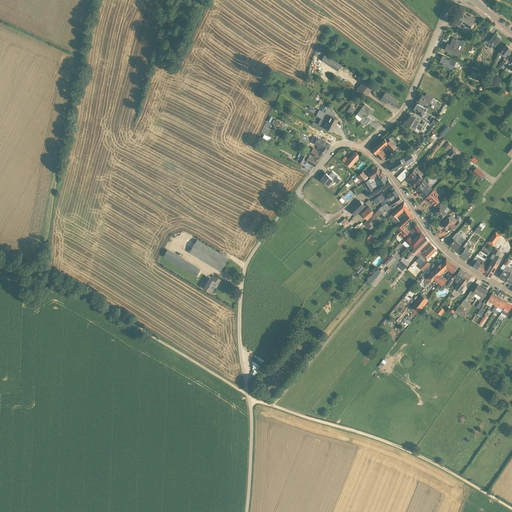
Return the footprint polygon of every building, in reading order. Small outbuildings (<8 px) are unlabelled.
[(470,18),(470,17),(463,14),(461,18),(460,17),(456,24),(463,28),(465,25),(470,28),(475,19),(473,18),(472,19),(470,18)] [(497,36),(495,34),(490,40),(488,38),(484,43),(487,45),(487,44),(489,46),(489,47),(490,48),(491,48),(493,47),(493,46),(494,45),(495,46),(501,39),(500,38),(501,38),(498,35),(497,36)] [(462,46),(460,45),(461,41),(453,38),(450,45),(448,44),(447,46),(446,45),(446,46),(447,46),(445,49),(444,49),(445,50),(459,56),(461,51),(463,47),(462,46)] [(504,58),(511,49),(506,44),(499,53),(504,58)] [(337,70),(341,64),(325,53),(321,59),(337,70)] [(449,60),(446,59),(447,57),(443,55),(439,64),(453,70),(457,61),(450,58),(449,60)] [(504,68),(507,62),(504,60),(499,66),(505,70),(505,69),(504,68)] [(367,95),(372,88),(363,81),(357,88),(362,92),(367,95)] [(399,102),(385,93),(380,100),(386,104),(387,102),(395,107),(399,102)] [(433,97),(427,94),(426,97),(422,95),(419,101),(427,105),(429,102),(430,103),(433,97)] [(422,117),(425,112),(423,111),(425,108),(417,103),(414,109),(417,111),(416,114),(422,117)] [(367,107),(364,105),(361,108),(364,110),(361,113),(359,111),(356,114),(362,119),(359,122),(363,124),(365,121),(367,123),(370,119),(366,116),(368,114),(370,115),(373,111),(367,107)] [(332,116),(333,112),(332,112),(333,111),(329,109),(325,116),(323,114),(323,113),(317,110),(314,115),(316,116),(335,125),(338,119),(332,116)] [(414,129),(420,120),(411,115),(407,121),(406,120),(405,120),(404,123),(404,124),(405,124),(414,129)] [(332,132),(335,125),(316,116),(315,119),(320,122),(321,123),(322,122),(324,123),(326,124),(324,128),(332,132)] [(440,133),(444,136),(451,128),(447,124),(440,133)] [(397,143),(391,136),(386,140),(385,138),(372,150),(376,154),(386,144),(392,151),(397,147),(395,145),(397,143)] [(319,150),(325,153),(327,150),(330,145),(317,138),(317,139),(314,144),(318,145),(316,148),(319,150)] [(325,153),(319,150),(318,151),(313,148),(308,155),(319,161),(325,153)] [(350,166),(359,155),(356,152),(349,160),(346,157),(342,160),(350,166)] [(319,161),(308,155),(303,153),(299,158),(298,157),(296,161),(302,164),(304,161),(305,161),(314,166),(319,161)] [(403,168),(409,164),(409,163),(415,159),(411,154),(401,160),(389,167),(391,171),(402,165),(403,168)] [(479,177),(483,173),(476,167),(472,171),(479,177)] [(381,178),(386,175),(382,171),(380,172),(378,168),(371,172),(369,173),(372,178),(378,173),(381,178)] [(405,168),(397,177),(402,181),(410,172),(405,168)] [(418,176),(413,171),(407,177),(412,182),(411,183),(415,186),(423,178),(419,175),(418,176)] [(362,181),(367,176),(363,172),(357,177),(362,181)] [(332,179),(326,173),(321,179),(325,183),(327,185),(328,185),(330,187),(332,184),(330,183),(333,179),(337,183),(340,180),(335,175),(332,179)] [(387,179),(385,175),(386,175),(381,178),(378,173),(372,178),(364,183),(372,196),(383,189),(383,190),(392,184),(388,179),(387,179)] [(424,198),(432,189),(423,181),(417,188),(419,190),(418,192),(424,198)] [(382,206),(399,195),(395,190),(388,194),(389,196),(384,200),(381,194),(376,197),(374,199),(377,203),(380,201),(383,205),(382,206)] [(435,206),(442,198),(437,193),(433,190),(425,199),(429,203),(430,202),(435,206)] [(375,213),(371,217),(374,220),(382,213),(381,212),(384,209),(385,210),(386,211),(392,207),(395,205),(395,206),(402,201),(399,195),(382,206),(378,210),(375,213)] [(355,216),(365,207),(359,201),(350,210),(355,216)] [(396,216),(403,210),(407,206),(404,202),(393,213),(389,216),(397,225),(401,222),(396,216)] [(441,219),(447,213),(444,210),(447,207),(442,202),(436,208),(438,210),(435,213),(438,217),(439,218),(440,218),(441,219)] [(371,217),(375,213),(368,206),(361,213),(364,217),(367,221),(371,217)] [(411,212),(401,222),(397,225),(396,227),(400,231),(397,234),(402,239),(410,231),(405,227),(405,226),(414,217),(411,212)] [(455,219),(452,216),(450,216),(448,218),(448,217),(441,224),(447,230),(448,228),(451,231),(456,227),(453,224),(454,223),(453,223),(455,221),(455,219)] [(477,234),(482,228),(479,225),(474,232),(477,234)] [(415,245),(424,236),(425,235),(421,232),(413,240),(409,237),(406,240),(413,248),(416,245),(415,245)] [(369,244),(376,238),(372,233),(365,240),(369,244)] [(456,250),(461,244),(458,242),(462,237),(457,233),(452,238),(454,240),(450,245),(456,250)] [(419,257),(422,253),(419,251),(429,241),(425,237),(412,250),(419,257)] [(220,271),(228,259),(197,240),(189,252),(220,271)] [(467,259),(471,253),(468,250),(472,245),(467,241),(462,248),(465,250),(461,254),(467,259)] [(422,253),(419,257),(424,262),(419,267),(423,271),(430,264),(426,260),(437,249),(433,245),(432,245),(426,251),(425,250),(422,253)] [(487,255),(490,251),(483,247),(481,250),(487,255)] [(196,276),(200,268),(167,248),(163,257),(196,276)] [(402,257),(396,251),(393,254),(391,253),(390,254),(388,256),(382,262),(381,265),(383,267),(385,265),(388,268),(386,271),(388,273),(402,257)] [(481,264),(478,270),(490,277),(501,259),(492,253),(490,256),(494,259),(488,268),(484,265),(486,262),(484,261),(481,264)] [(484,261),(484,260),(479,257),(479,258),(476,256),(473,259),(476,261),(473,267),(478,270),(481,264),(484,261)] [(405,267),(409,263),(403,257),(399,262),(405,267)] [(427,278),(431,281),(434,279),(442,286),(450,276),(458,267),(447,259),(432,272),(427,278)] [(364,269),(361,266),(356,271),(359,274),(364,269)] [(511,273),(511,271),(511,268),(510,268),(509,269),(505,267),(503,270),(504,270),(499,277),(506,281),(510,273),(511,273)] [(371,284),(381,271),(377,268),(367,281),(371,284)] [(457,286),(466,272),(460,268),(458,273),(457,272),(454,276),(455,276),(457,286)] [(466,272),(457,286),(455,288),(460,292),(472,276),(466,272)] [(221,280),(214,276),(212,280),(209,278),(203,288),(211,293),(217,283),(218,284),(221,280)] [(442,286),(440,289),(442,291),(445,287),(447,289),(449,286),(454,278),(450,276),(442,286)] [(477,298),(479,295),(483,288),(478,285),(471,296),(469,294),(465,300),(464,299),(455,312),(465,317),(472,305),(469,303),(473,296),(477,298)] [(483,288),(479,295),(481,296),(479,301),(480,302),(481,301),(482,301),(488,291),(483,288)] [(493,303),(497,296),(492,293),(486,304),(491,307),(493,303)] [(418,314),(420,312),(428,300),(421,294),(410,308),(418,314)] [(498,306),(502,299),(497,296),(493,303),(495,305),(492,311),(494,313),(496,310),(498,306)] [(502,299),(498,306),(500,308),(503,309),(507,302),(502,299)] [(507,302),(503,309),(506,311),(504,314),(506,316),(511,305),(507,302)] [(440,315),(444,310),(440,307),(436,312),(440,315)] [(479,324),(482,326),(487,319),(486,319),(486,318),(487,318),(488,317),(487,316),(485,315),(479,324)]
